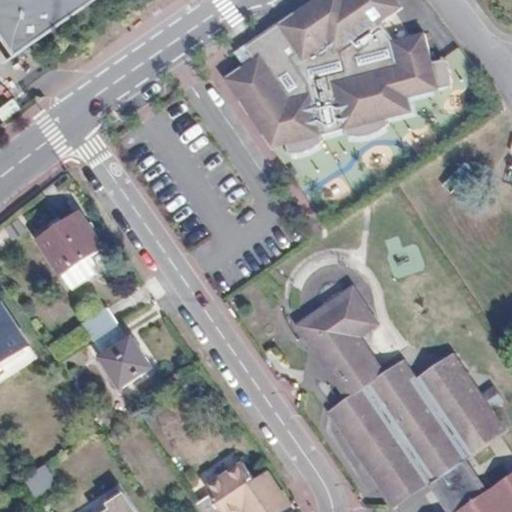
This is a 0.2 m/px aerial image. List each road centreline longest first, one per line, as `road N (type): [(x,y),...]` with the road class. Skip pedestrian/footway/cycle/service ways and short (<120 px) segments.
road 1 (residential): [(345,511),(76,121)]
road 2 (tertiary): [(233,0),(76,121)]
